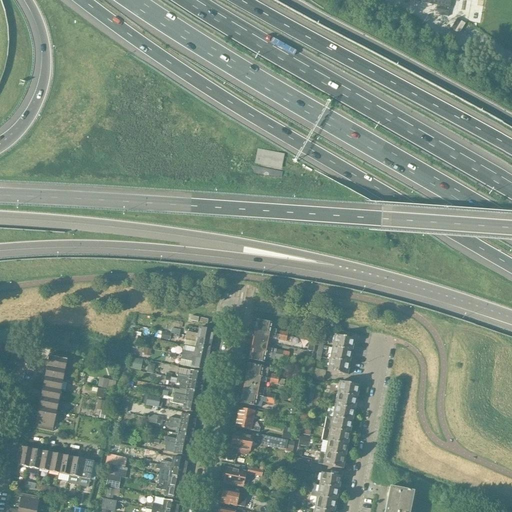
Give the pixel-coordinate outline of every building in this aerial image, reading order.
[(413,0),(413,2),(436,6),(434,15),(447,17),(450,0),(413,0)] [(255,165),(282,168),(284,152),(257,149),(255,165)] [(270,329),(271,324),(256,321),(254,331),(275,335),(276,331),(270,329)] [(186,332),(185,337),(210,342),(212,331),(198,328),(197,334),(186,332)] [(335,330),(334,336),(347,338),(348,333),(335,330)] [(274,339),(275,335),(254,331),(252,340),(267,343),(268,338),(274,339)] [(353,340),(347,338),(334,336),(331,348),(351,352),(353,340)] [(210,342),(185,337),(184,341),(195,343),(194,348),(209,351),(210,342)] [(266,348),(267,343),(252,340),(250,350),(271,354),(272,350),(266,348)] [(209,351),(194,348),(193,353),(182,351),(181,355),(207,360),(209,351)] [(351,352),(331,348),(329,360),(349,363),(351,352)] [(270,358),(271,354),(250,350),(248,360),(263,363),(264,357),(270,358)] [(207,360),(181,355),(180,360),(191,362),(190,368),(205,371),(207,360)] [(38,361),(37,365),(64,371),(70,372),(72,361),(66,360),(48,357),(47,362),(47,364),(44,364),(44,363),(38,361)] [(132,358),(131,368),(141,370),(142,359),(132,358)] [(349,363),(329,360),(327,372),(346,376),(349,363)] [(37,365),(36,370),(43,371),(43,370),(45,370),(45,372),(44,377),(62,381),(68,382),(70,372),(64,371),(37,365)] [(268,369),(262,367),(247,365),(245,374),(266,379),(268,369)] [(204,374),(189,371),(188,377),(177,375),(176,379),(202,384),(204,374)] [(266,379),(245,374),(243,384),(258,387),(259,382),(265,383),(266,379)] [(324,377),(312,374),(311,379),(323,382),(324,377)] [(62,381),(44,377),(43,385),(40,384),(40,383),(34,382),(33,386),(60,391),(62,381)] [(108,388),(109,379),(100,377),(98,387),(108,388)] [(200,394),(202,384),(176,379),(175,384),(179,384),(178,390),(185,391),(200,394)] [(358,386),(339,382),(336,394),(356,398),(358,386)] [(258,387),(243,384),(241,394),(262,398),(263,393),(257,392),(258,387)] [(315,386),(311,385),(308,400),(306,413),(310,414),(313,414),(315,407),(311,406),(313,395),(318,396),(320,387),(315,386)] [(60,391),(33,386),(32,390),(39,391),(39,390),(41,391),(40,398),(58,401),(60,391)] [(97,388),(95,398),(103,400),(106,390),(97,388)] [(198,404),(200,394),(185,391),(185,392),(175,390),(174,394),(173,394),(172,399),(198,404)] [(143,404),(145,405),(160,408),(162,397),(145,393),(143,404)] [(262,398),(241,394),(239,403),(254,406),(255,401),(261,402),(262,398)] [(356,398),(336,394),(334,406),(354,410),(356,398)] [(58,401),(40,398),(38,405),(36,405),(36,403),(30,402),(29,406),(56,411),(58,401)] [(198,404),(172,399),(171,403),(183,405),(181,411),(196,414),(198,404)] [(97,400),(95,409),(107,411),(109,403),(97,400)] [(56,411),(29,406),(28,410),(35,412),(35,410),(37,411),(36,418),(54,422),(56,411)] [(354,410),(334,406),(332,418),(351,422),(354,410)] [(262,413),(238,409),(238,410),(237,413),(237,415),(237,418),(252,421),(257,422),(258,417),(262,417),(262,413)] [(308,423),(310,414),(306,413),(300,412),(299,421),(308,423)] [(195,417),(181,415),(180,420),(168,418),(168,423),(193,428),(195,417)] [(349,434),(351,422),(332,418),(326,417),(323,429),(349,434)] [(54,422),(36,418),(35,424),(30,423),(29,428),(52,432),(54,422)] [(252,421),(237,418),(236,421),(235,423),(235,426),(235,428),(259,432),(259,428),(251,427),(252,421)] [(193,428),(168,423),(167,427),(178,429),(177,434),(191,437),(193,428)] [(281,438),(291,440),(293,429),(284,428),(281,438)] [(347,445),(349,434),(323,429),(321,440),(327,441),(347,445)] [(191,437),(177,434),(176,440),(165,437),(164,442),(189,447),(191,437)] [(251,438),(233,434),(231,448),(238,449),(248,451),(251,438)] [(294,443),(287,441),(262,436),(261,445),(285,450),(285,451),(292,452),(294,443)] [(300,436),(298,444),(308,446),(310,439),(300,436)] [(29,450),(21,448),(17,466),(28,468),(33,441),(29,440),(28,447),(29,447),(29,450)] [(42,452),(34,451),(35,448),(36,449),(37,442),(33,441),(28,468),(38,470),(42,452)] [(347,445),(327,441),(325,453),(344,457),(347,445)] [(189,447),(164,442),(163,446),(174,448),(173,454),(187,457),(189,447)] [(49,454),(42,452),(38,470),(48,472),(54,445),(49,445),(48,451),(49,451),(49,454)] [(62,456),(55,455),(55,452),(56,453),(58,446),(54,445),(48,472),(58,474),(62,456)] [(69,458),(62,456),(58,474),(69,476),(74,449),(70,449),(68,455),(70,455),(69,458)] [(69,476),(67,484),(77,486),(79,478),(82,460),(77,459),(75,459),(75,456),(77,457),(78,450),(74,449),(69,476)] [(342,470),(344,457),(325,453),(320,452),(317,465),(342,470)] [(126,459),(107,455),(105,464),(124,468),(126,459)] [(79,478),(77,486),(88,488),(89,480),(94,458),(89,457),(88,462),(82,460),(79,478)] [(185,470),(187,461),(172,458),(171,463),(160,461),(160,466),(185,470)] [(288,463),(286,475),(290,475),(292,469),(294,470),(295,465),(288,463)] [(185,470),(160,466),(156,465),(155,469),(159,470),(158,475),(183,480),(185,470)] [(127,469),(118,468),(112,466),(110,475),(116,477),(125,478),(127,469)] [(248,468),(246,474),(261,477),(262,471),(248,468)] [(244,473),(226,470),(224,483),(241,486),(244,473)] [(340,477),(321,474),(318,486),(338,489),(340,477)] [(181,490),(183,480),(158,475),(156,485),(181,490)] [(118,488),(120,478),(115,477),(108,476),(106,486),(113,487),(118,488)] [(11,480),(10,485),(24,488),(25,482),(11,480)] [(181,490),(156,485),(155,489),(165,491),(164,497),(179,500),(181,490)] [(338,489),(318,486),(316,497),(336,501),(338,489)] [(389,504),(386,511),(408,511),(413,493),(389,488),(387,498),(388,498),(387,503),(389,504)] [(119,491),(114,490),(107,489),(106,498),(112,499),(113,496),(118,497),(119,491)] [(246,496),(222,491),(220,503),(244,508),(246,496)] [(39,498),(16,493),(15,498),(20,499),(19,505),(37,508),(39,498)] [(333,511),(336,501),(316,497),(314,509),(328,511),(333,511)] [(101,505),(100,509),(113,511),(115,502),(100,500),(99,505),(101,505)] [(176,511),(178,504),(163,501),(162,506),(152,505),(151,509),(167,511),(176,511)]
